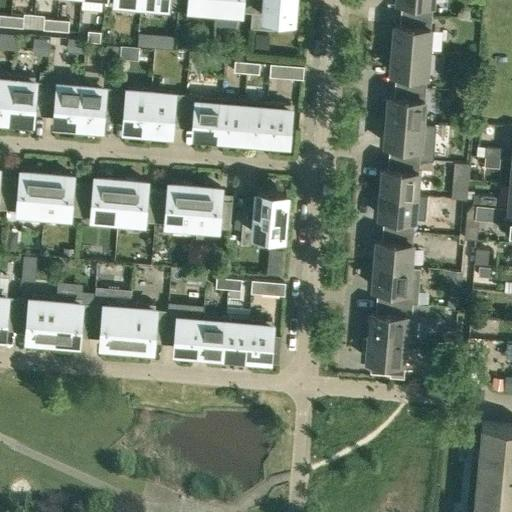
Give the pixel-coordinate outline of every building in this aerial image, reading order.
[(166,4),(178,5),(178,0),(141,0),(141,7),(165,9),(166,4)] [(178,0),(178,5),(215,8),(215,0),(178,0)] [(215,0),(215,8),(252,12),(253,0),(215,0)] [(253,0),(252,12),(251,27),(275,29),(276,14),(293,15),(293,0),(253,0)] [(407,12),(432,15),(433,0),(406,0),(408,0),(407,12)] [(389,70),(390,12),(379,12),(378,70),(389,70)] [(406,25),(400,24),(395,24),(393,47),(429,50),(432,15),(407,12),(406,25)] [(0,24),(10,25),(11,15),(0,13),(0,24)] [(11,15),(10,25),(23,27),(24,16),(11,15)] [(56,29),(56,18),(44,17),(43,28),(56,29)] [(56,18),(56,29),(68,30),(69,20),(56,18)] [(100,42),(101,31),(88,30),(87,40),(100,42)] [(161,33),(160,46),(173,47),(174,34),(161,33)] [(256,34),(254,47),(268,48),(269,35),(256,34)] [(49,38),(39,38),(38,54),(48,55),(49,38)] [(106,44),(106,52),(118,53),(119,45),(106,44)] [(402,72),(401,84),(426,86),(429,50),(393,47),(391,71),(402,72)] [(201,50),(189,50),(189,62),(201,62),(201,50)] [(234,71),(246,72),(247,61),(235,60),(234,71)] [(260,62),(247,61),(246,72),(259,73),(260,62)] [(269,76),(280,76),(281,63),(270,63),(269,76)] [(0,117),(9,118),(13,73),(0,71),(0,117)] [(44,109),(47,81),(35,80),(35,75),(13,73),(9,118),(31,120),(32,108),(44,109)] [(78,124),(82,84),(47,81),(44,109),(57,110),(56,122),(78,124)] [(101,114),(114,115),(116,87),(82,84),(78,124),(101,126),(101,114)] [(389,96),(387,119),(423,122),(426,86),(401,84),(400,96),(389,96)] [(116,87),(114,115),(126,116),(125,128),(147,130),(151,89),(116,87)] [(183,121),(186,92),(151,89),(147,130),(170,132),(171,120),(183,121)] [(218,136),(221,97),(199,95),(199,94),(186,92),(183,121),(195,122),(194,134),(218,136)] [(244,99),(221,97),(218,136),(241,138),(244,99)] [(241,138),(264,139),(267,101),(244,99),(241,138)] [(267,101),(264,139),(287,141),(290,103),(267,101)] [(420,158),(423,122),(387,119),(385,143),(396,144),(395,156),(420,158)] [(500,157),(501,148),(501,147),(486,146),(485,155),(500,157)] [(500,157),(485,155),(484,166),(499,167),(500,157)] [(382,167),(380,191),(417,194),(420,158),(395,156),(394,168),(382,167)] [(22,169),(22,176),(21,181),(9,180),(7,208),(19,209),(19,214),(43,216),(47,171),(22,169)] [(72,173),(47,171),(43,216),(68,218),(69,213),(81,214),(83,186),(71,185),(72,173)] [(97,175),(96,182),(96,187),(83,186),(81,214),(118,218),(121,178),(97,175)] [(0,207),(7,208),(9,180),(0,178),(0,207)] [(155,221),(157,192),(145,191),(146,180),(121,178),(118,218),(155,221)] [(170,193),(157,192),(155,221),(191,224),(191,229),(192,229),(195,184),(171,182),(170,193)] [(220,186),(195,184),(192,229),(216,231),(217,226),(230,227),(233,194),(232,193),(231,198),(219,197),(220,186)] [(454,185),(453,197),(461,198),(466,198),(467,186),(454,185)] [(283,232),(284,210),(286,191),(258,189),(257,201),(244,199),(240,243),(263,245),(265,230),(283,232)] [(414,230),(417,194),(380,191),(378,214),(390,215),(389,228),(414,230)] [(473,194),(473,199),(473,203),(480,204),(495,206),(497,196),(473,194)] [(495,206),(480,204),(477,204),(476,216),(506,219),(505,232),(511,232),(511,207),(507,207),(495,206)] [(376,239),(374,262),(411,266),(414,230),(389,228),(388,240),(376,239)] [(64,247),(63,255),(74,256),(75,248),(64,247)] [(285,249),(269,248),(267,272),(283,273),(285,249)] [(220,254),(202,253),(201,268),(218,269),(220,254)] [(408,301),(411,266),(374,262),(372,286),(378,287),(377,299),(382,299),(408,301)] [(492,266),(479,265),(478,275),(491,276),(492,266)] [(215,286),(228,288),(229,277),(216,276),(215,286)] [(229,277),(228,288),(241,289),(242,278),(229,277)] [(251,291),(262,292),(263,279),(252,279),(251,291)] [(52,280),(49,290),(68,294),(71,284),(52,280)] [(460,281),(450,280),(448,296),(459,297),(460,281)] [(4,323),(17,325),(19,296),(7,295),(7,290),(0,289),(0,334),(3,335),(4,323)] [(19,296),(17,325),(29,326),(28,337),(53,339),(57,294),(32,292),(31,297),(19,296)] [(78,330),(91,331),(93,302),(81,301),(81,296),(57,294),(53,339),(77,341),(78,330)] [(103,332),(103,337),(102,343),(127,345),(131,300),(106,298),(105,303),(93,302),(91,331),(103,332)] [(412,302),(408,301),(382,299),(381,312),(370,311),(368,334),(409,338),(412,302)] [(152,336),(165,337),(167,308),(155,307),(155,303),(131,300),(127,345),(152,348),(152,336)] [(176,350),(200,352),(203,313),(181,311),(181,310),(167,308),(165,337),(177,338),(176,350)] [(203,313),(200,352),(222,354),(226,314),(203,313)] [(222,354),(245,355),(248,316),(247,321),(226,319),(227,315),(226,314),(222,354)] [(271,331),(272,318),(248,316),(245,355),(267,357),(267,361),(276,362),(279,331),(271,331)] [(455,331),(448,330),(444,334),(443,341),(455,342),(455,331)] [(409,339),(409,338),(368,334),(368,335),(363,335),(364,336),(363,350),(367,350),(366,358),(377,359),(376,372),(402,374),(405,338),(409,339)] [(451,389),(453,366),(436,364),(434,388),(451,389)] [(493,376),(491,388),(504,390),(506,378),(493,376)] [(478,454),(477,458),(475,487),(511,490),(511,423),(481,421),(478,454)] [(472,511),(511,511),(511,490),(475,487),(472,511)]
